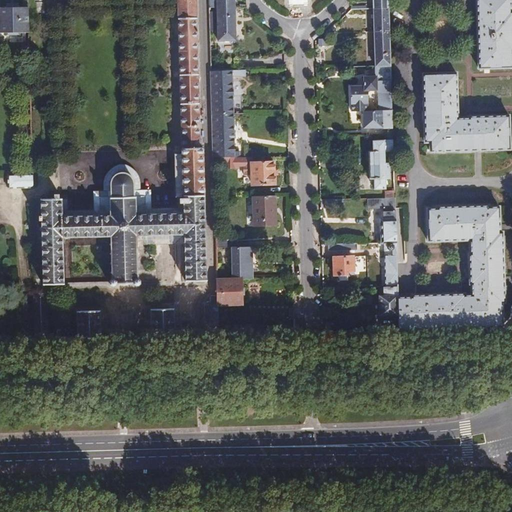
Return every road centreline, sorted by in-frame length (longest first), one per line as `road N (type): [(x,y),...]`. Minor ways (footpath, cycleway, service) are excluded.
road 1 (primary): [(0,462),(507,448)]
road 2 (primary): [(309,438),(0,444)]
road 3 (residential): [(302,32),(307,341)]
road 4 (residential): [(0,349),(307,341)]
road 5 (residential): [(307,341),(511,339)]
road 6 (primary): [(503,421),(437,433),(309,438)]
